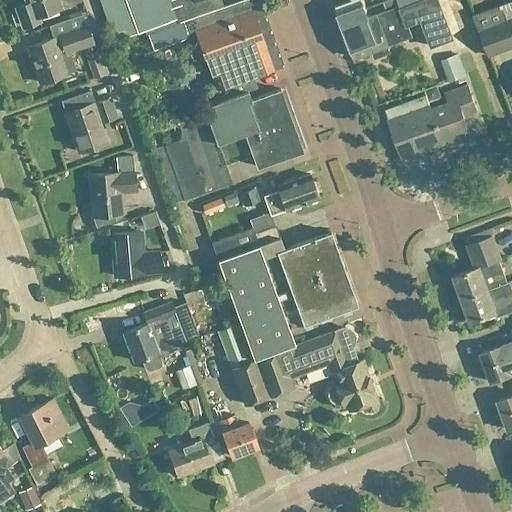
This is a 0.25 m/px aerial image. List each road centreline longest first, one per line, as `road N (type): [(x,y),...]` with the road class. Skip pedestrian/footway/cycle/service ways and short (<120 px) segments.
road 1 (secondary): [(383,235),(297,0)]
road 2 (secondary): [(450,434),(383,235)]
road 3 (tertiary): [(268,511),(450,434)]
road 4 (residential): [(140,508),(49,344)]
road 5 (residential): [(49,344),(0,199)]
road 6 (residential): [(383,235),(511,187)]
